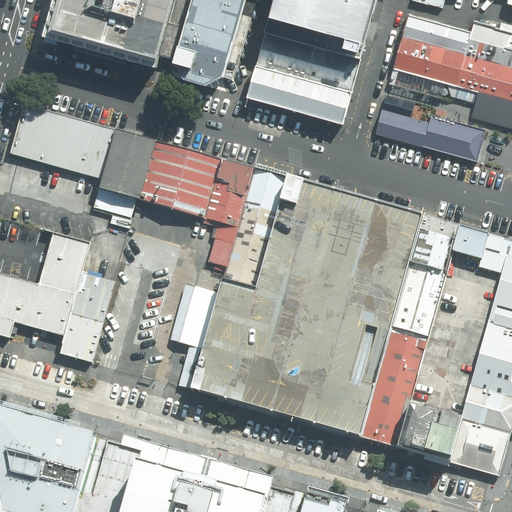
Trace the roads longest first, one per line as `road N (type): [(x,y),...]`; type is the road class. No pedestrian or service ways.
road 1 (residential): [(425,495),(3,379)]
road 2 (residential): [(2,61),(349,160)]
road 3 (residential): [(349,160),(511,206)]
road 4 (residential): [(349,160),(395,0)]
